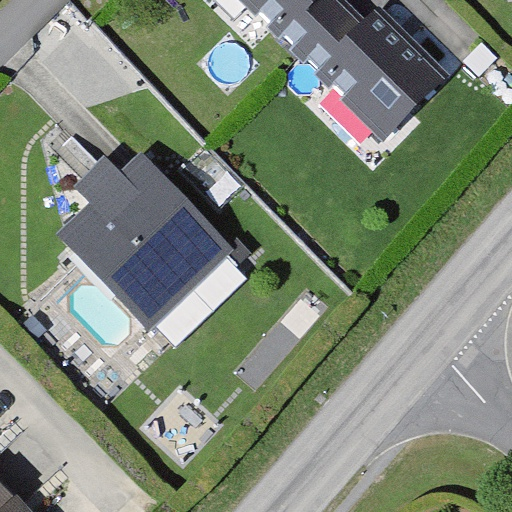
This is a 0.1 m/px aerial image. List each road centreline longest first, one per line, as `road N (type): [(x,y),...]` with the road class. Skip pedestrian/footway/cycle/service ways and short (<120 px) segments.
road 1 (tertiary): [(428,351),(288,511)]
road 2 (tertiary): [(511,253),(428,351)]
